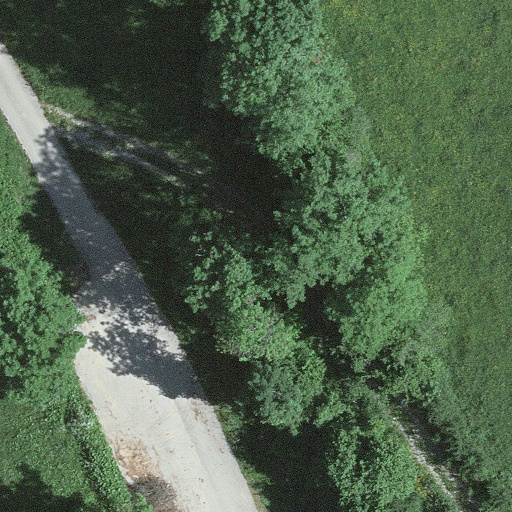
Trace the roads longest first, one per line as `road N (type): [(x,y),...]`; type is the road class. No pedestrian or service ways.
road 1 (track): [(31,126),(169,164),(290,257),(469,511)]
road 2 (track): [(0,71),(212,511)]
